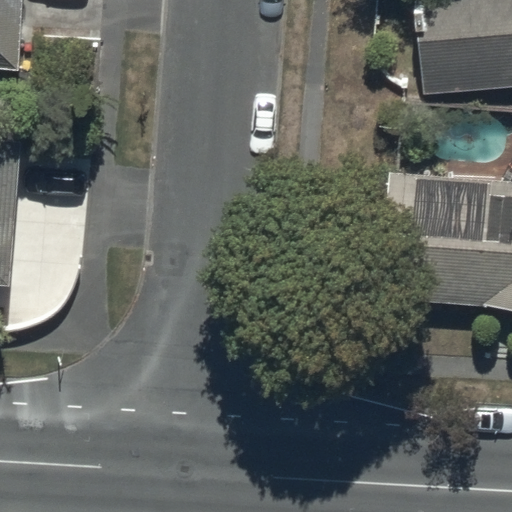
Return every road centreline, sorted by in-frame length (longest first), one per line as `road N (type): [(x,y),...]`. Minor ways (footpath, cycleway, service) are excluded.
road 1 (residential): [(227,0),(190,474)]
road 2 (tertiary): [(190,474),(511,492)]
road 3 (tertiary): [(0,463),(190,474)]
